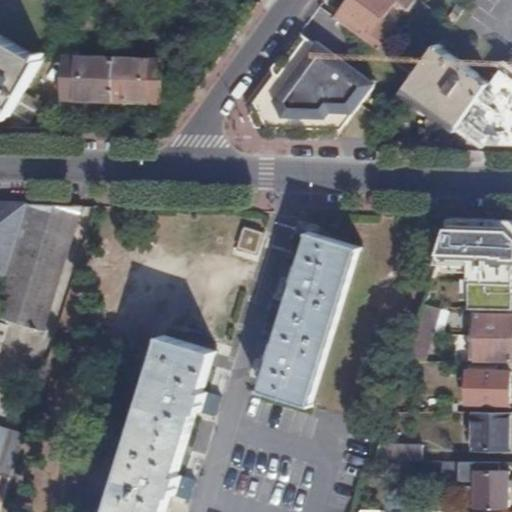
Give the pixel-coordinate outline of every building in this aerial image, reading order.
[(419,0),(353,0),(339,20),(381,51),(385,46),(396,30),(384,20),(396,3),(410,13),(419,0)] [(233,44),(242,31),(221,15),(215,22),(211,28),(233,44)] [(376,87),(302,33),(249,107),(261,137),(335,139),(376,87)] [(0,109),(12,116),(23,97),(47,55),(45,53),(41,59),(0,36),(0,109)] [(445,46),(441,43),(419,73),(417,77),(409,87),(463,127),(493,84),(443,48),(445,46)] [(385,46),(381,51),(393,60),(396,56),(396,55),(385,46)] [(396,56),(393,60),(417,77),(419,73),(396,56)] [(116,100),(118,59),(68,58),(67,98),(116,100)] [(165,61),(118,59),(116,100),(163,102),(165,61)] [(511,77),(493,98),(511,114),(511,77)] [(12,116),(5,128),(24,129),(37,106),(23,97),(12,116)] [(0,276),(7,277),(30,203),(0,202),(0,276)] [(0,316),(44,330),(85,205),(59,204),(33,204),(0,307),(0,316)] [(511,219),(449,218),(436,271),(473,272),(473,307),(511,307),(511,219)] [(176,250),(177,222),(165,221),(164,250),(176,250)] [(280,343),(276,358),(266,391),(314,406),(363,249),(314,233),(305,266),(300,280),(280,343)] [(300,280),(305,266),(287,260),(282,275),(300,280)] [(433,306),(428,304),(409,361),(429,362),(445,307),(433,306)] [(473,359),(511,359),(511,317),(480,317),(480,351),(474,351),(473,359)] [(168,511),(174,494),(180,475),(200,411),(206,391),(218,352),(169,337),(114,511),(168,511)] [(276,358),(280,343),(263,339),(258,352),(276,358)] [(511,373),(484,374),(477,374),(471,373),(471,405),(511,404),(511,373)] [(206,391),(200,411),(218,416),(224,397),(206,391)] [(511,451),(511,437),(511,413),(477,413),(477,450),(511,451)] [(383,446),(379,461),(425,462),(425,446),(383,446)] [(511,473),(503,473),(503,463),(445,462),(444,483),(481,484),(480,509),(511,509),(511,479),(511,473)] [(0,511),(2,511),(13,478),(0,474),(0,511)] [(180,475),(174,494),(192,500),(198,480),(180,475)]
